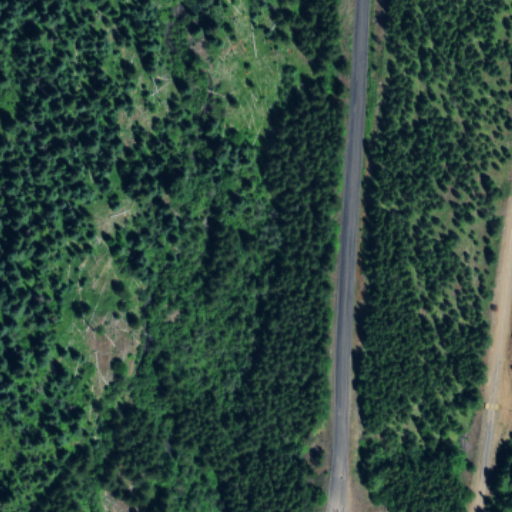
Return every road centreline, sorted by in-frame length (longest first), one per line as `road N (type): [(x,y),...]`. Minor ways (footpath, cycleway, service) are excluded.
road 1 (secondary): [(309,511),(333,0)]
road 2 (track): [(479,511),(511,266)]
